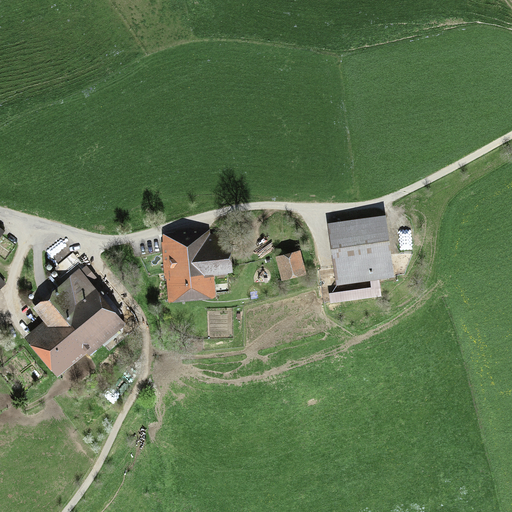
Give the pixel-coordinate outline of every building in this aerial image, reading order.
[(329,224),(336,271),(377,266),(392,263),(385,216),(329,224)] [(228,235),(171,238),(175,294),(209,292),(207,275),(229,274),(228,235)] [(297,253),(282,257),(286,275),(302,272),(297,253)] [(379,282),(377,266),(336,271),(338,281),(329,282),(330,289),(379,282)] [(36,338),(59,366),(85,345),(93,354),(126,326),(82,274),(64,290),(55,279),(31,298),(53,324),(36,338)]
